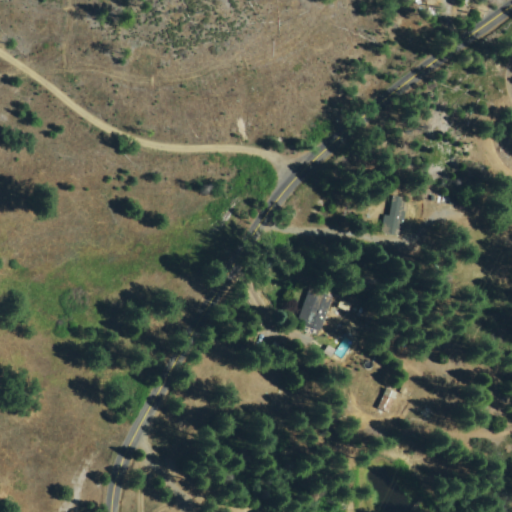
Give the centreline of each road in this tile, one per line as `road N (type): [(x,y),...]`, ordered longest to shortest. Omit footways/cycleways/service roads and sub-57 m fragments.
road 1 (secondary): [(118,511),(127,461),(145,426),(292,185),(510,0)]
road 2 (residential): [(307,169),(172,138),(100,106),(63,67),(38,0)]
